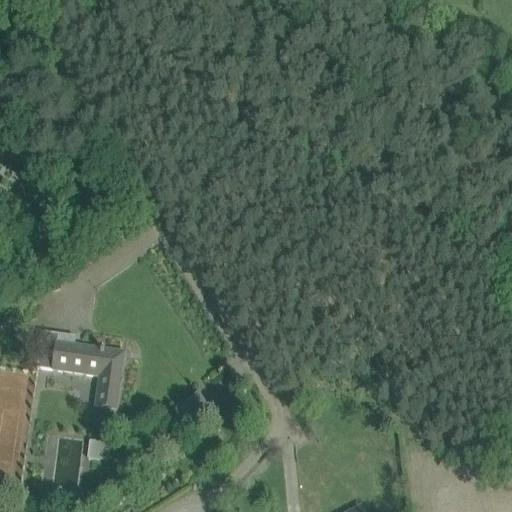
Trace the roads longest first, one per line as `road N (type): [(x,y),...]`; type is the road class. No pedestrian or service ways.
road 1 (track): [(511,284),(54,0)]
road 2 (unclassified): [(255,366),(12,0)]
